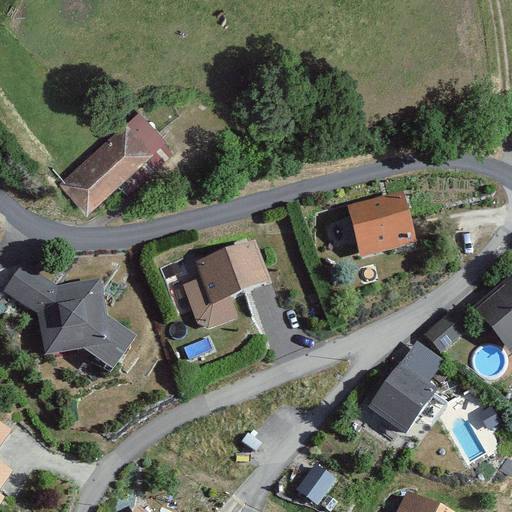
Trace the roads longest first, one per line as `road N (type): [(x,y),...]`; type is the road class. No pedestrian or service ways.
road 1 (residential): [(511,185),(485,243),(447,289),(381,342),(142,432),(86,489),(80,511)]
road 2 (residential): [(511,183),(472,168),(419,167),(138,242),(51,241),(0,205)]
road 3 (track): [(511,177),(491,0)]
